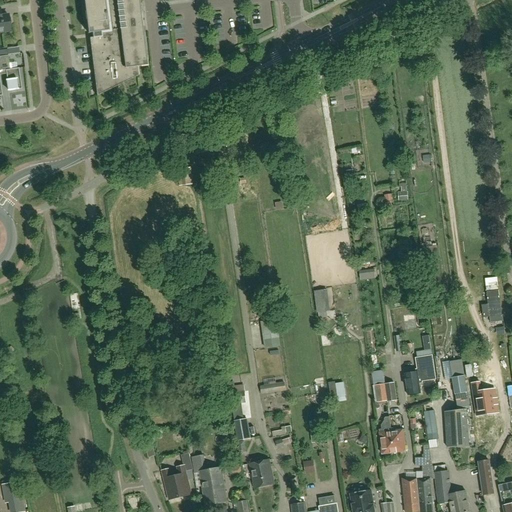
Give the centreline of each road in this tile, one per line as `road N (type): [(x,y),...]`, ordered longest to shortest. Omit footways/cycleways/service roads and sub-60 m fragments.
road 1 (residential): [(89,186),(124,412),(159,511)]
road 2 (residential): [(465,0),(211,124)]
road 3 (secondary): [(199,99),(16,183),(0,206)]
road 4 (track): [(394,358),(372,176)]
road 5 (residential): [(0,122),(32,117),(45,104),(35,0)]
road 6 (residential): [(211,124),(89,186)]
